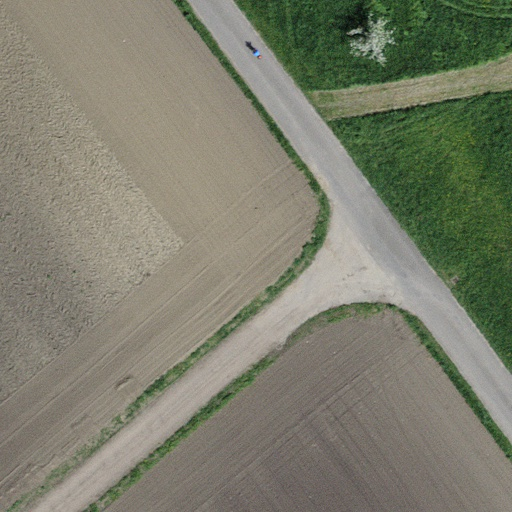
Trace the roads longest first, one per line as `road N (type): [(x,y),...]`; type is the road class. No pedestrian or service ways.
road 1 (track): [(511,404),(384,221),(209,0)]
road 2 (track): [(43,511),(384,221)]
